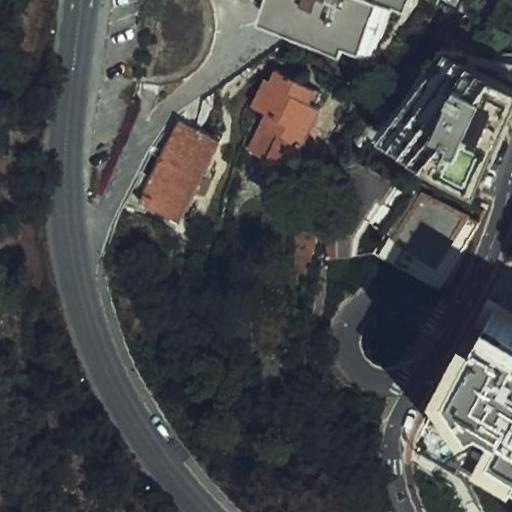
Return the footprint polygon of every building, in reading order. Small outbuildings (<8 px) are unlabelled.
[(161,0),(159,27),(147,82),(166,82),(172,80),(179,77),(185,74),(191,70),(196,65),(201,60),(205,54),(208,47),(210,41),(212,33),(213,27),(213,19),(212,12),(207,0),(161,0)] [(270,0),(267,8),(345,35),(350,22),(379,32),(390,0),(270,0)] [(466,197),(511,96),(511,41),(441,34),(359,138),(466,197)] [(253,72),(251,71),(236,102),(247,107),(229,144),(249,152),(245,161),(278,177),(295,140),(285,135),(302,100),(295,97),(301,85),(258,63),(253,72)] [(176,123),(136,205),(179,226),(216,141),(176,123)] [(338,221),(314,221),(313,253),(363,251),(397,190),(357,168),(342,193),(338,221)] [(293,238),(299,238),(301,220),(301,201),(301,194),(277,193),(274,260),(284,261),(285,247),(292,247),(293,238)] [(479,225),(420,194),(390,241),(447,277),(479,225)] [(511,350),(473,314),(418,434),(511,488),(511,350)]
